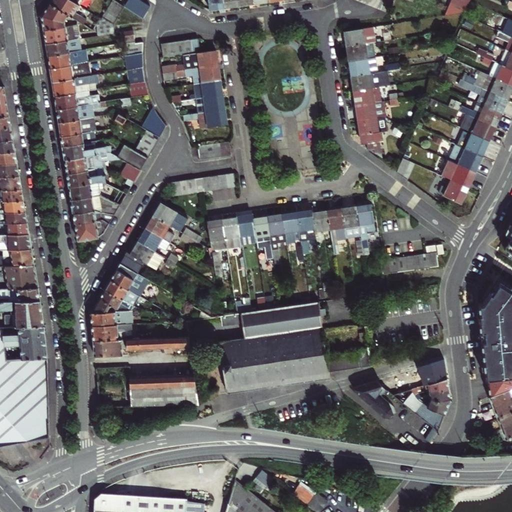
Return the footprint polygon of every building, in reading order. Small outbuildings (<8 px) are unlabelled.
[(76,12),(80,5),(71,0),(51,0),(50,3),(69,15),(79,21),(82,23),(84,24),(87,19),(76,12)] [(114,0),(110,6),(121,13),(125,7),(114,0)] [(140,0),(128,0),(125,7),(143,18),(150,6),(140,0)] [(207,0),(209,8),(217,7),(224,6),(223,0),(207,0)] [(464,13),(469,0),(448,0),(442,16),(464,13)] [(69,15),(50,3),(42,16),(43,23),(44,29),(65,26),(64,22),(69,15)] [(121,13),(110,6),(106,12),(117,19),(121,13)] [(117,19),(106,12),(103,18),(114,25),(117,19)] [(115,33),(114,25),(103,18),(102,20),(100,19),(95,26),(98,28),(99,35),(115,33)] [(498,30),(504,33),(506,28),(498,24),(496,29),(498,30)] [(45,36),(46,43),(79,38),(80,38),(80,34),(75,35),(73,25),(65,26),(44,29),(45,36)] [(346,40),(347,46),(373,42),(376,41),(374,27),(345,31),(346,40)] [(121,40),(134,38),(133,30),(120,32),(121,40)] [(511,36),(509,35),(504,33),(498,30),(495,36),(508,42),(505,50),(511,52),(511,36)] [(79,38),(46,43),(47,49),(48,55),(79,50),(78,43),(80,43),(79,38)] [(198,38),(191,39),(193,53),(197,52),(200,52),(198,38)] [(191,39),(184,40),(186,54),(191,53),(193,53),(191,39)] [(184,40),(176,41),(178,55),(186,54),(184,40)] [(176,41),(169,42),(170,56),(178,55),(176,41)] [(124,45),(125,55),(142,53),(143,42),(124,45)] [(170,56),(169,42),(161,43),(163,57),(170,56)] [(373,42),(347,46),(349,53),(350,61),(375,57),(373,42)] [(484,57),(492,60),(494,55),(478,48),(476,53),(484,57)] [(49,62),(50,67),(88,61),(86,49),(81,50),(79,50),(48,55),(49,62)] [(197,52),(200,67),(218,65),(217,58),(216,50),(200,52),(197,52)] [(499,64),(511,69),(511,52),(505,50),(499,64)] [(200,67),(197,52),(193,53),(191,53),(192,63),(183,64),(184,70),(192,69),(200,67)] [(126,69),(127,69),(143,66),(142,53),(125,55),(124,55),(126,69)] [(377,71),(375,57),(350,61),(351,69),(352,75),(377,71)] [(492,60),(484,57),(482,61),(489,65),(492,60)] [(51,74),(52,81),(92,75),(90,61),(88,61),(50,67),(51,74)] [(511,69),(499,64),(495,62),(488,75),(511,85),(511,69)] [(175,64),(162,66),(163,73),(184,70),(183,64),(176,65),(175,64)] [(163,73),(164,80),(185,77),(185,74),(193,73),(194,83),(202,82),(220,79),(219,73),(218,65),(200,67),(192,69),(184,70),(163,73)] [(130,83),(145,81),(143,66),(127,69),(130,83)] [(442,70),(436,84),(441,86),(447,73),(442,70)] [(354,90),(380,86),(377,71),(352,75),(353,84),(354,90)] [(483,89),(507,100),(510,93),(511,87),(511,85),(488,75),(480,72),(477,80),(470,77),(468,82),(483,89)] [(90,83),(95,82),(99,81),(98,74),(92,75),(52,81),(53,89),(54,95),(90,90),(91,90),(90,83)] [(196,98),(223,94),(221,87),(220,79),(202,82),(194,83),(196,98)] [(504,106),(507,100),(483,89),(468,82),(460,79),(458,84),(480,95),(477,102),(477,103),(501,113),(504,106)] [(130,83),(132,97),(149,94),(145,81),(130,83)] [(0,116),(9,115),(7,102),(4,86),(0,85),(0,116)] [(356,105),(382,101),(380,86),(354,90),(355,98),(356,105)] [(90,90),(54,95),(55,102),(56,109),(100,102),(99,94),(91,95),(90,90)] [(196,98),(199,113),(225,109),(224,102),(223,94),(196,98)] [(385,115),(383,101),(382,101),(356,105),(358,113),(359,119),(385,115)] [(100,102),(56,109),(58,117),(59,123),(94,118),(93,110),(101,108),(100,102)] [(472,117),(494,127),(498,120),(501,113),(477,103),(473,111),(462,106),(460,111),(471,116),(472,117)] [(491,134),(494,127),(472,117),(471,116),(460,111),(444,104),(441,109),(470,122),(466,130),(488,140),(491,134)] [(226,117),(225,109),(199,113),(183,115),(184,121),(200,118),(201,128),(227,125),(226,117)] [(146,129),(147,130),(160,137),(166,125),(157,112),(146,129)] [(127,119),(118,114),(115,120),(124,125),(127,119)] [(0,128),(11,127),(10,121),(9,115),(0,116),(0,128)] [(388,130),(385,115),(359,119),(360,129),(362,143),(381,140),(379,132),(388,130)] [(61,135),(94,130),(96,130),(95,121),(95,117),(94,118),(59,123),(60,130),(61,135)] [(12,133),(11,127),(0,128),(0,140),(13,139),(12,133)] [(95,138),(94,130),(61,135),(62,141),(62,146),(98,140),(99,140),(98,137),(95,138)] [(160,137),(147,130),(144,136),(137,148),(149,155),(160,137)] [(485,148),(488,140),(466,130),(459,146),(481,156),(485,148)] [(442,138),(451,142),(453,137),(444,133),(442,138)] [(13,139),(0,140),(0,151),(15,151),(14,146),(13,139)] [(98,140),(62,146),(64,154),(65,159),(109,152),(119,158),(120,158),(129,164),(140,170),(148,157),(127,145),(119,157),(113,153),(112,145),(99,147),(98,140)] [(381,140),(362,143),(363,146),(384,162),(381,140)] [(229,142),(221,143),(223,156),(231,155),(229,142)] [(221,143),(213,144),(215,157),(223,156),(221,143)] [(213,144),(205,145),(207,159),(215,157),(213,144)] [(481,156),(459,146),(455,144),(448,160),(458,164),(474,172),(478,164),(481,156)] [(207,159),(205,145),(197,146),(200,160),(207,159)] [(16,157),(15,151),(0,151),(0,163),(17,163),(16,157)] [(94,169),(97,168),(96,161),(102,160),(120,158),(119,158),(109,152),(65,159),(66,167),(67,173),(94,169)] [(403,158),(397,172),(406,179),(414,163),(403,158)] [(0,176),(19,176),(18,170),(17,163),(0,163),(0,176)] [(140,170),(129,164),(126,169),(137,175),(140,170)] [(474,172),(458,164),(451,180),(467,188),(471,179),(474,172)] [(429,170),(437,173),(439,169),(431,165),(429,170)] [(464,195),(467,188),(451,180),(447,178),(437,173),(429,170),(425,168),(423,173),(445,183),(443,187),(442,186),(438,193),(460,203),(464,195)] [(68,181),(69,186),(102,182),(105,183),(104,174),(100,174),(100,173),(95,174),(94,169),(67,173),(68,181)] [(234,172),(225,174),(228,187),(236,186),(234,172)] [(218,175),(220,188),(228,187),(225,174),(218,175)] [(210,176),(212,189),(220,188),(218,175),(210,176)] [(0,189),(21,189),(20,183),(19,176),(0,176),(0,189)] [(202,177),(205,191),(212,189),(210,176),(202,177)] [(194,179),(197,192),(203,191),(205,191),(202,177),(194,179)] [(187,180),(189,193),(197,192),(194,179),(187,180)] [(179,181),(181,194),(189,193),(187,180),(179,181)] [(173,196),(181,194),(179,181),(171,182),(173,196)] [(102,182),(69,186),(70,193),(71,199),(101,195),(100,190),(104,189),(102,182)] [(113,187),(106,199),(120,205),(126,194),(113,187)] [(0,200),(23,200),(22,195),(21,189),(0,189),(0,200)] [(72,207),(74,213),(102,211),(114,215),(120,205),(106,199),(101,196),(101,195),(71,199),(72,207)] [(0,212),(25,211),(24,206),(23,200),(0,200),(0,212)] [(178,212),(162,203),(158,210),(155,215),(170,225),(178,212)] [(363,205),(356,206),(360,235),(361,240),(363,255),(368,254),(366,233),(375,232),(371,204),(363,205)] [(360,235),(356,206),(349,207),(341,209),(346,237),(360,235)] [(327,211),(329,229),(332,244),(337,243),(336,238),(346,237),(341,209),(334,210),(327,211)] [(304,211),(297,212),(300,238),(301,240),(301,245),(303,259),(309,258),(306,239),(316,238),(315,231),(312,213),(312,210),(304,211)] [(0,223),(27,222),(26,217),(25,211),(0,212),(0,223)] [(102,211),(74,213),(74,219),(75,224),(102,220),(109,223),(114,215),(102,211)] [(312,213),(315,231),(329,229),(327,211),(320,212),(312,213)] [(285,232),(286,243),(292,242),(292,240),(300,238),(297,212),(289,213),(282,214),(285,232)] [(274,215),(267,216),(270,235),(272,249),(273,258),(274,264),(280,263),(278,249),(278,248),(276,234),(285,232),(282,214),(274,215)] [(167,230),(170,225),(155,215),(150,222),(147,228),(170,243),(175,235),(167,230)] [(244,216),(237,217),(241,245),(256,242),(253,219),(252,215),(244,216)] [(260,217),(253,219),(256,242),(257,248),(264,247),(266,259),(273,258),(272,249),(270,235),(267,216),(260,217)] [(241,245),(237,217),(230,218),(223,220),(227,248),(241,246),(241,245)] [(76,232),(78,240),(98,237),(103,233),(109,223),(102,220),(75,224),(76,232)] [(212,250),(227,248),(223,220),(215,221),(207,222),(212,250)] [(27,222),(0,223),(0,234),(29,234),(28,228),(27,222)] [(170,243),(147,228),(143,235),(139,241),(155,251),(158,245),(166,250),(170,243)] [(186,228),(183,233),(198,242),(199,242),(202,238),(186,228)] [(198,242),(183,233),(181,237),(195,246),(198,242)] [(0,249),(31,249),(30,240),(29,234),(0,234),(0,249)] [(155,251),(139,241),(134,251),(132,254),(127,251),(125,254),(120,262),(137,272),(144,261),(157,269),(165,256),(155,251)] [(297,260),(303,259),(301,245),(295,246),(297,260)] [(0,249),(0,265),(4,266),(34,264),(33,256),(31,249),(0,249)] [(436,252),(428,253),(430,267),(438,266),(436,252)] [(430,267),(428,253),(420,254),(422,268),(430,267)] [(171,254),(168,259),(176,263),(178,258),(171,254)] [(212,255),(215,277),(220,277),(217,254),(212,255)] [(422,268),(420,254),(412,255),(414,270),(422,268)] [(412,255),(404,256),(406,271),(414,270),(412,255)] [(406,271),(404,256),(396,258),(398,272),(406,271)] [(398,272),(396,258),(388,259),(390,273),(398,272)] [(176,263),(168,259),(165,263),(173,268),(176,263)] [(390,273),(388,259),(379,260),(382,274),(390,273)] [(139,296),(149,280),(137,272),(120,262),(115,272),(111,279),(139,296)] [(0,288),(38,287),(36,276),(34,264),(4,266),(6,283),(4,281),(0,281),(0,288)] [(492,375),(494,394),(511,387),(511,280),(502,274),(492,291),(490,290),(484,301),(479,301),(479,305),(480,314),(479,314),(482,347),(484,366),(485,377),(492,375)] [(140,296),(139,296),(111,279),(108,284),(105,288),(134,306),(140,296)] [(337,280),(322,282),(324,298),(339,296),(337,280)] [(38,287),(0,288),(0,301),(40,300),(39,294),(38,287)] [(134,306),(105,288),(102,293),(100,297),(124,311),(131,310),(134,306)] [(95,305),(91,312),(124,311),(100,297),(95,305)] [(257,300),(258,308),(265,307),(264,298),(257,300)] [(42,313),(40,300),(0,301),(0,314),(6,315),(6,327),(44,325),(42,313)] [(241,300),(234,301),(236,311),(251,309),(249,302),(241,303),(241,300)] [(243,329),(245,338),(322,327),(321,317),(320,309),(319,302),(221,316),(222,325),(242,323),(243,329)] [(124,311),(91,312),(91,319),(92,325),(132,323),(133,323),(132,310),(131,310),(124,311)] [(201,311),(199,319),(212,317),(201,311)] [(196,351),(191,320),(187,321),(189,337),(191,352),(196,351)] [(93,334),(93,340),(126,339),(132,339),(132,323),(92,325),(93,334)] [(0,446),(49,437),(47,358),(45,338),(44,325),(6,327),(0,327),(0,446)] [(322,327),(245,338),(219,342),(223,365),(227,392),(330,377),(329,370),(327,354),(324,335),(323,331),(323,329),(323,328),(322,327)] [(127,348),(127,349),(135,349),(145,349),(156,348),(166,348),(177,348),(185,347),(185,352),(191,352),(189,337),(132,339),(126,339),(127,348)] [(126,339),(93,340),(94,348),(94,355),(122,354),(122,349),(127,348),(126,339)] [(368,348),(327,354),(329,370),(348,368),(370,365),(368,348)] [(414,376),(417,388),(425,385),(447,378),(446,369),(444,359),(402,372),(404,379),(414,376)] [(191,374),(181,374),(179,374),(168,374),(157,375),(147,375),(137,375),(129,376),(130,388),(143,387),(155,387),(168,386),(181,386),(196,386),(194,374),(191,374)] [(447,378),(425,385),(426,389),(430,388),(430,391),(449,388),(448,384),(447,378)] [(376,380),(352,388),(354,391),(383,417),(393,414),(391,407),(378,396),(376,398),(369,392),(379,388),(386,394),(388,391),(376,380)] [(181,386),(168,386),(155,387),(143,387),(130,388),(130,395),(130,405),(199,404),(196,386),(181,386)] [(491,403),(492,408),(503,404),(502,402),(511,398),(511,387),(494,394),(488,396),(489,398),(491,403)] [(430,396),(430,398),(450,398),(450,393),(449,388),(430,391),(418,394),(415,395),(418,399),(430,396)] [(450,398),(430,398),(427,407),(430,409),(444,415),(447,407),(450,398)] [(511,398),(502,402),(503,404),(492,408),(495,414),(496,418),(511,412),(511,398)] [(430,409),(427,407),(423,403),(418,409),(412,404),(409,407),(433,427),(438,431),(441,422),(444,415),(430,409)] [(498,424),(500,429),(508,426),(507,423),(511,421),(511,412),(496,418),(498,424)] [(504,441),(511,437),(511,421),(507,423),(508,426),(500,429),(502,437),(504,441)] [(434,437),(438,431),(433,427),(425,439),(430,443),(434,437)] [(261,468),(255,476),(266,485),(273,477),(261,468)] [(225,511),(275,511),(245,487),(235,479),(225,511)] [(100,492),(97,495),(185,501),(186,498),(100,492)] [(184,511),(185,501),(97,495),(95,495),(95,504),(95,509),(142,511),(184,511)]
